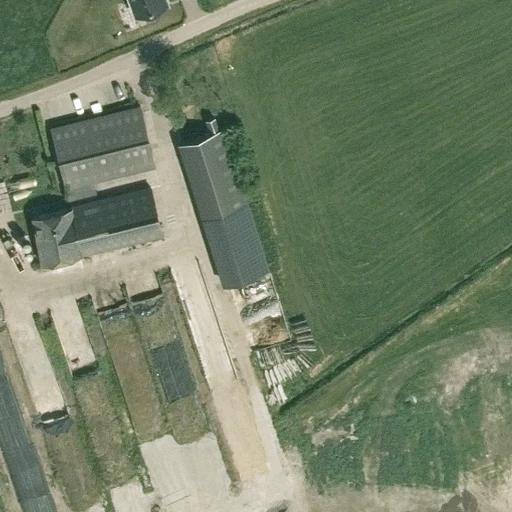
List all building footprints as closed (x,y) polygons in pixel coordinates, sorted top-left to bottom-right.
[(129,0),(135,14),(167,2),(165,0),(129,0)] [(93,184),(156,170),(143,110),(53,130),(69,202),(96,196),(93,184)] [(232,129),(188,141),(222,264),(152,283),(159,306),(272,275),(232,129)] [(42,262),(161,234),(150,187),(31,216),(42,262)] [(293,295),(269,300),(276,328),(299,322),(293,295)] [(152,361),(222,349),(217,322),(147,334),(152,361)] [(256,373),(260,389),(286,383),(282,367),(256,373)] [(511,511),(511,384),(500,385),(505,436),(487,438),(494,511),(511,511)] [(121,409),(98,416),(109,453),(131,447),(121,409)]
